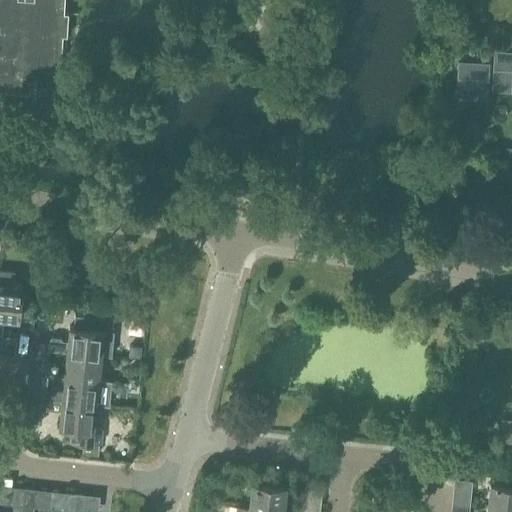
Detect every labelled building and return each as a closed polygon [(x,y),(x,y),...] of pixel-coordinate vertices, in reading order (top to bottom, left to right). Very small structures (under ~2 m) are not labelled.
[(0,0),(0,99),(4,100),(5,92),(36,94),(35,102),(63,103),(65,73),(61,72),(63,36),(67,36),(68,14),(64,13),(64,0),(0,0)] [(511,50),(492,50),(493,89),(510,88),(510,68),(511,67),(511,50)] [(486,68),(456,69),(457,103),(487,103),(486,68)] [(34,249),(33,260),(41,260),(42,249),(34,249)] [(3,327),(4,317),(19,319),(22,285),(13,284),(14,272),(0,270),(0,341),(2,327),(3,327)] [(32,338),(31,347),(49,349),(67,351),(102,355),(111,356),(114,331),(112,331),(113,318),(75,314),(74,326),(69,325),(68,341),(62,341),(62,339),(60,337),(52,336),(50,338),(50,340),(32,338)] [(30,357),(48,358),(49,349),(31,347),(30,357)] [(64,376),(99,379),(102,355),(67,351),(64,376)] [(27,387),(26,396),(96,404),(99,379),(64,376),(62,391),(27,387)] [(65,438),(100,442),(101,429),(94,428),(96,404),(26,396),(25,406),(43,408),(43,407),(50,408),(50,410),(60,411),(59,426),(66,426),(65,438)] [(511,434),(502,435),(502,443),(511,443),(511,434)] [(471,490),(472,481),(455,479),(454,488),(471,490)] [(286,485),(252,481),(249,506),(283,510),(286,485)] [(488,507),(511,509),(511,484),(490,483),(488,507)] [(22,511),(25,488),(16,487),(15,504),(13,511),(22,511)] [(31,511),(32,506),(34,488),(25,488),(22,511),(31,511)] [(66,492),(64,509),(73,510),(75,493),(66,492)] [(82,511),(84,494),(75,493),(73,510),(82,511)]
